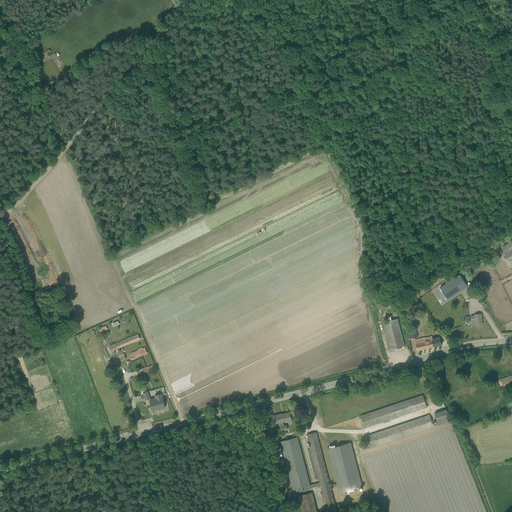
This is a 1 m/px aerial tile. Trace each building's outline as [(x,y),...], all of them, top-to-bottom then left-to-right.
[(511,266),(511,240),(499,249),(511,267),(511,266)] [(440,288),(448,300),(467,287),(460,275),(440,288)] [(471,316),(471,320),(472,326),(482,325),(481,314),(475,314),(475,316),(471,316)] [(389,349),(405,346),(398,318),(392,320),(391,316),(388,316),(389,320),(383,322),(389,349)] [(408,333),(409,339),(423,335),(421,330),(408,333)] [(140,339),(138,334),(119,342),(118,341),(116,342),(116,343),(109,346),(111,351),(140,339)] [(415,340),(418,351),(434,347),(441,345),(439,337),(432,339),(431,337),(426,338),(426,337),(415,340)] [(131,354),(134,360),(147,354),(145,348),(131,354)] [(154,365),(143,369),(144,374),(156,370),(154,365)] [(411,376),(413,381),(422,378),(420,373),(411,376)] [(511,375),(501,379),(501,380),(503,386),(511,382),(511,375)] [(150,399),(148,392),(143,393),(144,395),(141,396),(142,401),(150,399)] [(150,400),(152,411),(165,408),(163,398),(162,393),(155,395),(156,398),(150,400)] [(364,427),(427,407),(423,395),(360,414),(364,427)] [(450,421),(447,409),(435,412),(439,424),(450,421)] [(277,415),(272,416),(274,424),(279,423),(280,427),(281,431),(287,430),(286,425),(284,426),(283,422),(291,420),(289,413),(277,415)] [(371,448),(433,427),(429,415),(366,436),(371,448)] [(336,484),(330,485),(331,488),(337,486),(339,493),(347,490),(348,493),(354,491),(354,489),(362,487),(351,442),(327,449),(336,484)] [(314,500),(312,493),(298,496),(300,504),(314,500)]
